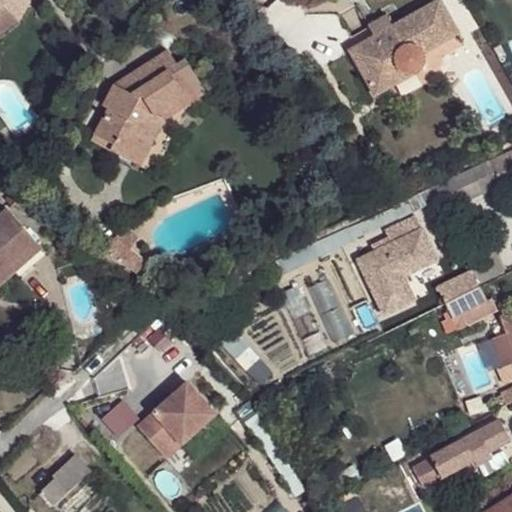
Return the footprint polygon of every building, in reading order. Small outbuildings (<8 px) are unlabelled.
[(0,0),(0,14),(9,7),(25,26),(32,1),(31,0),(0,0)] [(424,0),(396,17),(350,43),(377,87),(414,66),(418,60),(420,56),(421,51),(421,45),(455,24),(440,0),(424,0)] [(347,38),(350,43),(396,17),(390,7),(369,20),(371,25),(347,38)] [(463,36),(455,24),(421,45),(436,51),(463,36)] [(418,60),(414,66),(377,87),(372,90),(381,104),(445,65),(436,51),(421,45),(421,51),(420,56),(418,60)] [(181,136),(184,132),(185,128),(215,113),(194,74),(184,78),(176,63),(148,78),(121,92),(109,115),(113,117),(97,146),(143,172),(168,129),(181,136)] [(168,129),(143,172),(157,180),(181,136),(168,129)] [(511,152),(488,163),(495,178),(498,176),(511,170),(511,152)] [(488,163),(437,187),(448,212),(486,197),(500,189),(495,178),(488,163)] [(511,196),(511,170),(498,176),(508,198),(511,196)] [(30,191),(18,202),(26,212),(39,201),(30,191)] [(0,218),(0,284),(2,287),(18,271),(22,275),(49,251),(11,209),(0,218)] [(372,247),(375,254),(422,231),(415,218),(384,232),(388,239),(372,247)] [(96,245),(110,256),(120,244),(108,230),(96,245)] [(358,262),(382,318),(415,304),(404,279),(437,263),(422,231),(375,254),(358,262)] [(120,244),(110,256),(141,282),(153,268),(138,259),(120,244)] [(482,290),(506,276),(491,252),(467,265),(476,281),(445,298),(450,310),(482,290)] [(229,280),(202,291),(208,305),(234,294),(229,280)] [(492,304),(482,290),(450,310),(459,324),(469,318),(474,327),(502,310),(497,302),(492,304)] [(196,294),(176,303),(185,323),(205,314),(196,294)] [(511,317),(503,319),(511,341),(511,317)] [(464,333),(474,327),(469,318),(459,324),(464,333)] [(156,416),(138,432),(160,458),(176,443),(182,449),(216,420),(188,388),(169,404),(156,416)] [(153,412),(156,416),(169,404),(165,400),(153,412)] [(500,422),(464,443),(475,461),(478,466),(492,456),(490,454),(511,440),(500,422)] [(176,443),(160,458),(166,464),(182,449),(176,443)] [(475,461),(464,443),(442,456),(430,463),(442,481),(453,474),(475,461)] [(54,507),(92,471),(75,453),(51,476),(54,478),(40,491),(54,507)] [(511,511),(511,496),(488,511),(511,511)]
